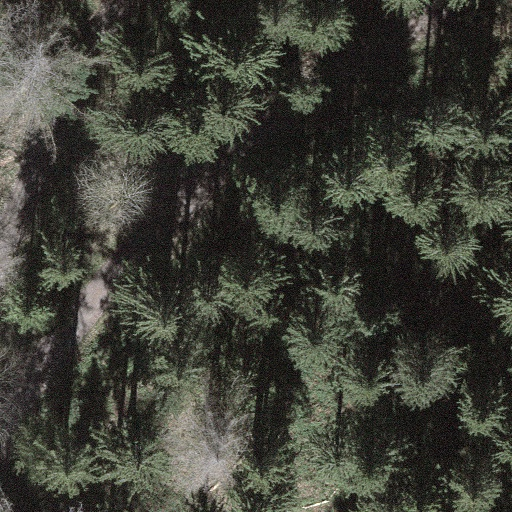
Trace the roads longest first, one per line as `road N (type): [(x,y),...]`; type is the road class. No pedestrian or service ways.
road 1 (track): [(441,0),(382,38),(160,223),(0,430)]
road 2 (track): [(129,0),(0,245)]
